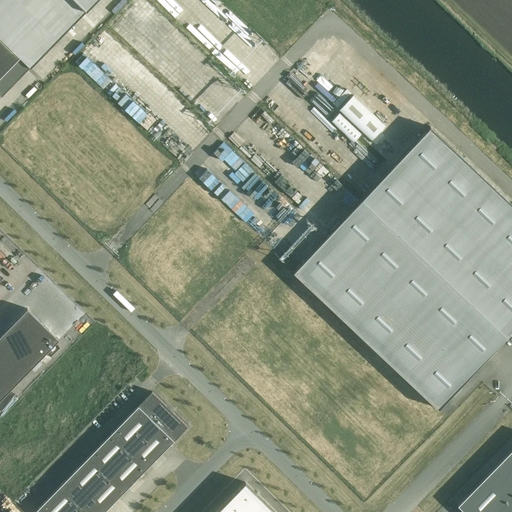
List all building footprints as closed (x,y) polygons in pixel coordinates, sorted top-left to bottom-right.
[(0,0),(0,77),(20,58),(30,68),(97,0),(0,0)] [(86,21),(80,27),(90,36),(95,30),(86,21)] [(353,95),(339,110),(371,140),(385,125),(353,95)] [(339,113),(331,121),(353,142),(361,133),(339,113)] [(511,203),(430,126),(293,272),(438,409),(511,330),(511,203)] [(0,401),(60,340),(27,309),(0,336),(0,401)] [(188,426),(152,391),(35,511),(103,511),(171,443),(188,426)] [(511,511),(511,448),(457,505),(464,511),(511,511)] [(275,511),(258,495),(255,491),(245,482),(215,511),(275,511)] [(28,483),(12,500),(20,508),(36,491),(28,483)]
